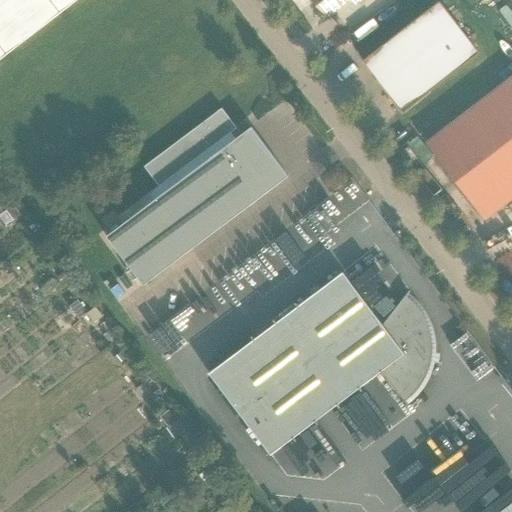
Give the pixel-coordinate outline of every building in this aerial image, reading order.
[(0,0),(0,59),(76,0),(0,0)] [(315,0),(329,17),(350,0),(353,0),(357,4),(361,0),(315,0)] [(480,53),(440,1),(363,61),(403,112),(480,53)] [(511,74),(425,141),(485,219),(511,198),(511,74)] [(236,139),(231,133),(237,128),(222,108),(145,167),(160,187),(165,182),(170,189),(107,237),(143,285),(192,249),(288,176),(252,127),(236,139)] [(14,227),(22,217),(12,208),(3,218),(14,227)] [(180,338),(204,334),(252,297),(257,297),(272,285),(270,274),(293,270),(291,259),(311,255),(308,238),(280,243),(281,253),(261,257),(263,267),(245,270),(247,282),(237,284),(221,296),(211,298),(213,307),(197,310),(198,320),(177,324),(180,338)] [(411,299),(407,296),(408,295),(407,295),(383,325),(343,272),(209,373),(271,455),(382,371),(406,403),(407,402),(406,401),(410,398),(413,395),(416,392),(419,389),(421,385),(423,383),(424,381),(426,377),(428,373),(429,369),(430,365),(431,363),(431,360),(432,356),(432,354),(433,349),(433,347),(432,342),(432,338),(431,334),(430,329),(428,325),(426,321),(425,319),(423,315),(422,313),(420,309),(417,306),(414,302),(412,301),(411,299)] [(153,340),(166,358),(183,345),(170,327),(153,340)] [(122,352),(114,359),(120,366),(128,360),(122,352)] [(175,435),(187,428),(173,404),(161,411),(175,435)] [(297,494),(303,511),(327,503),(322,486),(297,494)] [(410,498),(419,511),(432,511),(419,492),(410,498)] [(404,511),(398,503),(387,511),(404,511)]
